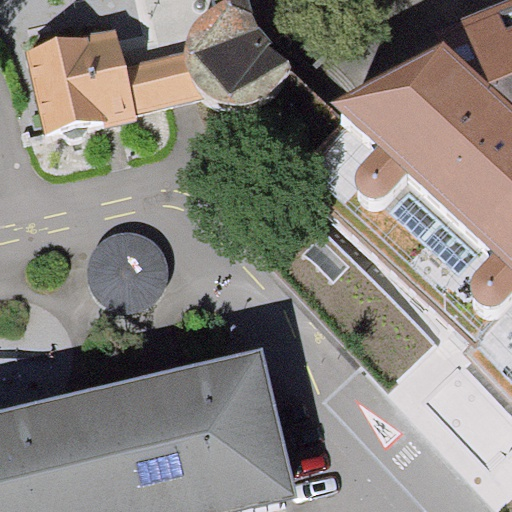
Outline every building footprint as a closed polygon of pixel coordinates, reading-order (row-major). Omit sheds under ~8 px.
[(231,2),(252,9),(250,0),(216,0),(218,5),(231,2)] [(231,2),(218,5),(199,18),(188,37),(187,55),(191,73),(208,97),(225,104),(244,105),(269,96),(296,73),(264,32),(252,9),(231,2)] [(511,4),(435,35),(441,51),(332,115),(380,161),(363,178),(358,185),(357,192),(359,202),(368,210),(377,212),(387,209),(407,188),(493,265),(474,289),(473,298),(475,309),(482,315),(490,318),(500,317),(511,305),(511,4)] [(138,114),(127,69),(118,30),(29,51),(49,136),(65,132),(71,139),(83,136),(88,128),(104,124),(105,128),(139,120),(138,114)] [(127,69),(138,114),(208,97),(191,73),(187,55),(127,69)] [(129,229),(89,288),(141,324),(182,265),(129,229)] [(0,416),(0,511),(278,511),(302,506),(266,351),(0,416)]
